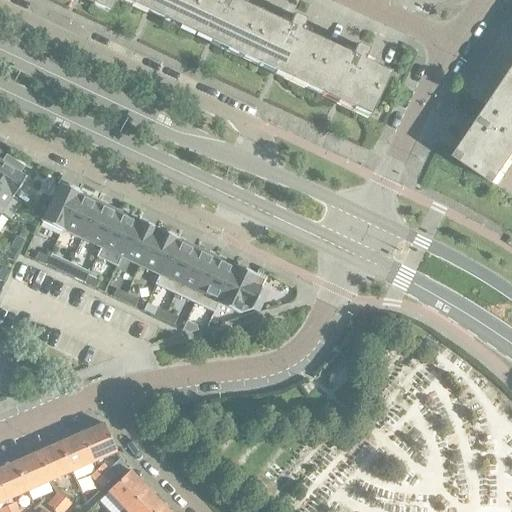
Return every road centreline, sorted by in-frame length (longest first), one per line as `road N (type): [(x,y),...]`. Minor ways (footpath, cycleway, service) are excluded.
road 1 (secondary): [(0,87),(282,220)]
road 2 (residential): [(0,124),(238,237),(282,220)]
road 3 (residential): [(115,394),(267,363),(301,348),(352,254)]
road 4 (residential): [(259,121),(0,0)]
road 5 (secondary): [(259,162),(0,41)]
road 6 (secondary): [(352,254),(511,343)]
road 7 (secondary): [(511,293),(373,214)]
road 8 (residential): [(387,181),(447,42)]
road 9 (residential): [(115,394),(137,444),(202,511)]
road 10 (residential): [(387,181),(259,121)]
road 11 (secondary): [(373,214),(259,162)]
road 12 (residential): [(0,433),(115,394)]
